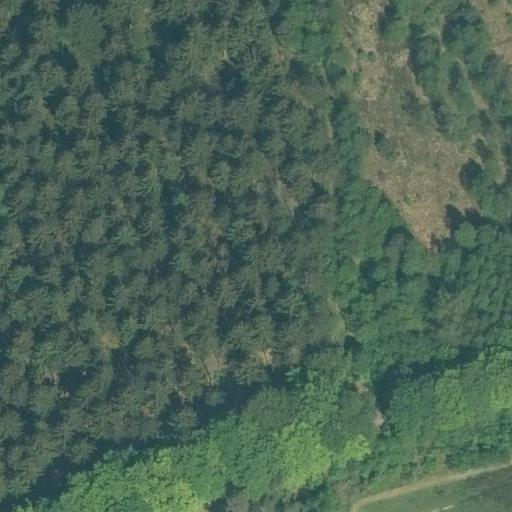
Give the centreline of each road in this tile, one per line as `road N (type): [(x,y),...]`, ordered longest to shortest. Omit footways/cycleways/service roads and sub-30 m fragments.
road 1 (track): [(356,429),(511,384)]
road 2 (track): [(203,479),(356,429)]
